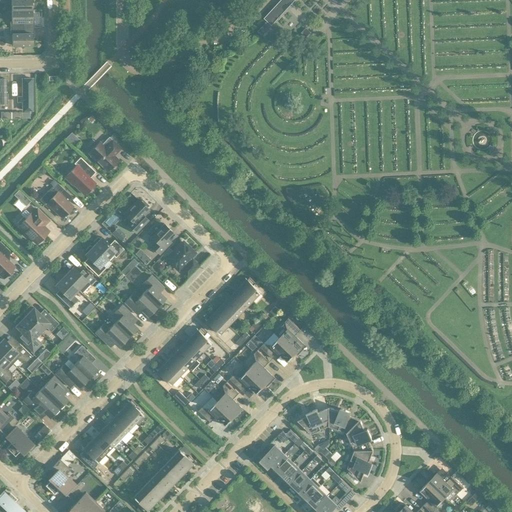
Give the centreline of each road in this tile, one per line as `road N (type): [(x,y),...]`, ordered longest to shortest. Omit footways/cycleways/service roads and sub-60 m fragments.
road 1 (residential): [(17,485),(232,265),(135,171),(0,312)]
road 2 (residential): [(365,511),(383,493),(398,454),(392,426),(377,404),(335,385),(289,398),(180,511)]
road 3 (residential): [(125,0),(123,56),(142,70),(270,0)]
